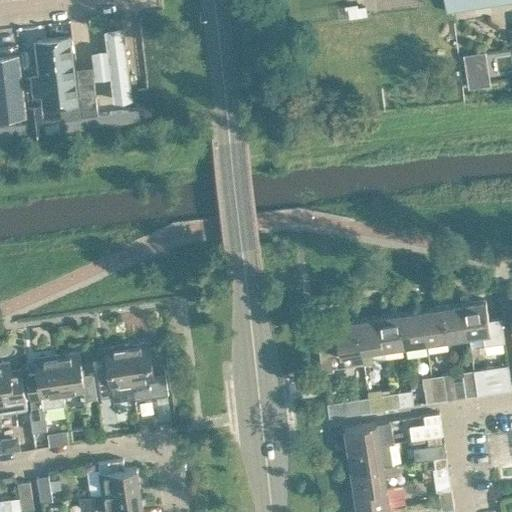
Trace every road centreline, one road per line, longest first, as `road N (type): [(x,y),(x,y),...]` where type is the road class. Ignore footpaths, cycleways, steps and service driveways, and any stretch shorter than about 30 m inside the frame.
road 1 (tertiary): [(276,511),(213,0)]
road 2 (residential): [(176,511),(169,464),(148,441),(0,464)]
road 3 (residential): [(468,511),(454,408),(511,401)]
road 4 (residential): [(128,0),(0,16)]
